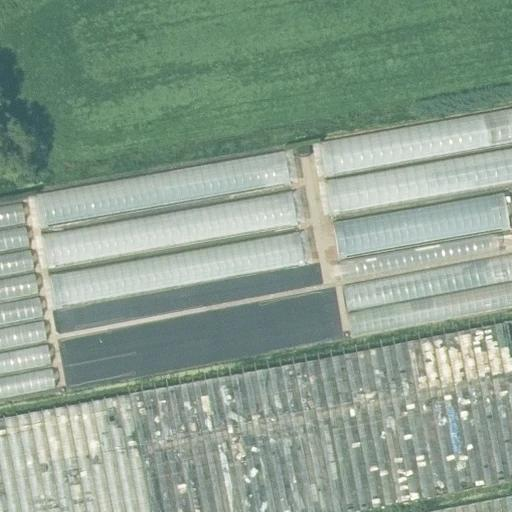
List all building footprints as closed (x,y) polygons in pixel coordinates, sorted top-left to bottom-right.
[(401,0),(369,0),(372,15),(403,9),(401,0)] [(374,29),(365,31),(365,32),(405,25),(403,9),(372,15),(374,29)] [(347,10),(337,12),(338,20),(349,18),(347,10)] [(349,18),(338,20),(339,27),(350,26),(349,18)] [(405,25),(365,32),(368,47),(408,41),(405,25)] [(352,42),(341,44),(343,52),(354,51),(352,42)] [(321,171),(511,144),(511,110),(317,138),(321,171)] [(511,150),(330,175),(335,209),(511,184),(511,150)] [(42,220),(292,187),(288,155),(38,188),(42,220)] [(50,262),(302,225),(297,193),(45,230),(50,262)] [(504,194),(332,218),(338,258),(352,256),(354,273),(499,252),(496,230),(509,228),(504,194)] [(0,398),(54,390),(23,202),(0,205),(0,398)] [(49,272),(54,305),(311,263),(306,231),(49,272)] [(511,256),(342,281),(349,333),(511,309),(511,256)] [(511,347),(507,322),(406,342),(129,394),(0,418),(0,511),(353,511),(435,496),(511,481),(511,347)] [(93,333),(61,337),(66,384),(120,378),(117,355),(115,355),(113,340),(94,342),(93,333)] [(511,511),(511,496),(431,511),(511,511)]
